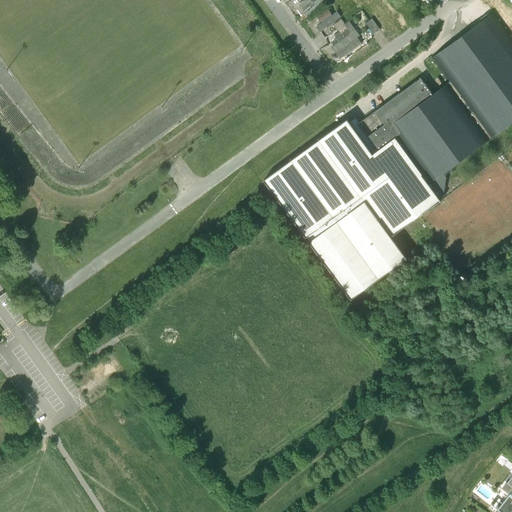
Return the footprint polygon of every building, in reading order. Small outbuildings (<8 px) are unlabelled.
[(328,0),(306,0),(301,4),(309,15),(329,1),(328,0)] [(330,9),(314,22),(321,30),(337,17),(330,9)] [(444,172),(511,122),(511,37),(493,12),(437,53),(455,78),(433,94),(421,77),(354,127),(348,118),(264,180),(351,299),(408,258),(403,251),(409,246),(398,232),(442,200),(441,200),(444,198),(447,177),(444,172)] [(336,28),(344,22),(341,18),(333,24),(336,28)] [(369,20),(365,23),(373,34),(380,29),(372,18),(369,20)] [(339,32),(347,26),(344,22),(336,28),(339,32)] [(355,30),(333,47),(344,61),(366,44),(355,30)] [(511,511),(511,476),(507,483),(511,486),(511,490),(502,503),(500,501),(495,507),(502,511),(511,511)] [(62,504),(79,491),(69,478),(52,491),(62,504)]
